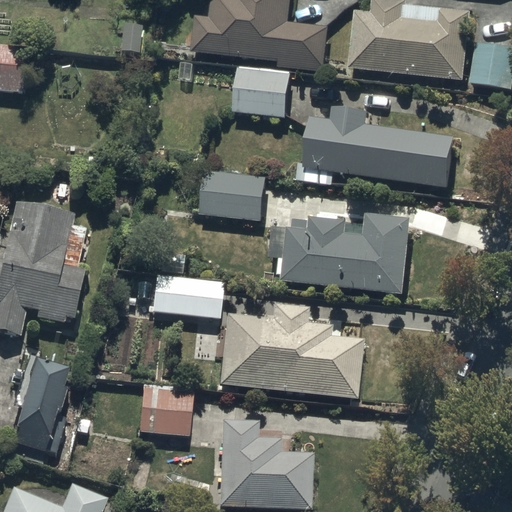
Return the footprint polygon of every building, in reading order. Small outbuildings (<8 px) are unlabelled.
[(197,18),(194,54),(280,63),(280,68),(327,73),(331,29),(288,24),(290,0),(213,0),(211,19),(197,18)] [(356,12),(350,69),(466,82),(473,14),(408,6),(408,2),(391,0),(373,0),(372,14),(356,12)] [(143,25),(124,24),(122,50),(140,52),(143,25)] [(27,46),(0,43),(0,89),(23,92),(27,46)] [(511,49),(477,46),(472,85),(511,89),(511,49)] [(292,73),(239,68),(234,115),(287,120),(292,73)] [(447,190),(454,138),(368,127),(370,111),(335,107),(333,121),(312,119),(306,166),(300,165),(298,182),(334,186),(336,175),(447,190)] [(265,179),(206,172),(201,217),(260,223),(265,179)] [(76,213),(16,200),(4,258),(0,256),(0,329),(21,334),(27,309),(39,312),(38,317),(65,323),(66,319),(76,321),(86,268),(79,267),(87,227),(73,224),(76,213)] [(285,277),(284,283),(405,296),(413,222),(368,217),(366,226),(342,223),(342,218),(319,216),(319,219),(312,218),(311,223),(294,221),(293,231),(289,231),(285,261),(280,260),(278,276),(285,277)] [(222,284),(156,279),(153,317),(219,321),(222,284)] [(272,322),(227,318),(220,388),(358,402),(363,343),(330,340),(331,329),(306,326),(308,312),(273,309),(272,322)] [(16,443),(56,455),(67,417),(61,415),(69,387),(64,386),(70,367),(37,357),(17,425),(21,426),(16,443)] [(160,388),(142,386),(139,436),(189,439),(192,394),(179,393),(180,380),(161,378),(160,388)] [(258,425),(221,424),(219,509),(310,511),(312,457),(291,457),(291,440),(280,439),(280,433),(258,432),(258,425)] [(62,509),(15,489),(14,488),(4,511),(103,511),(109,497),(73,482),(62,509)]
